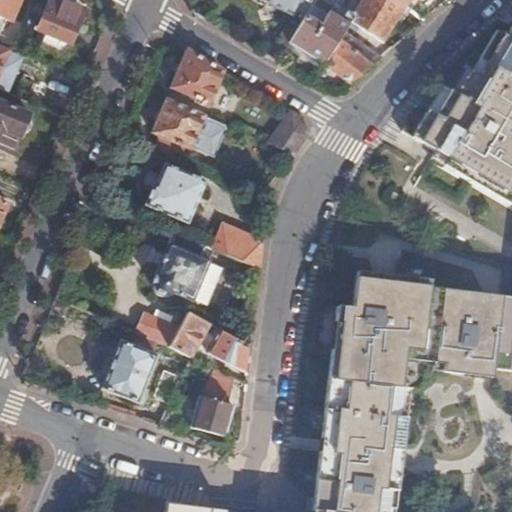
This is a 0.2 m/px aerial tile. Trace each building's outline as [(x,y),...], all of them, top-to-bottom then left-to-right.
[(0,33),(0,42),(12,47),(22,23),(13,20),(20,0),(0,0),(0,17),(6,20),(0,33)] [(82,11),(59,0),(48,0),(35,29),(44,33),(37,45),(62,56),(82,11)] [(258,0),(291,16),(294,10),(305,15),(306,14),(312,5),(313,3),(314,0),(258,0)] [(350,19),(361,0),(350,0),(342,14),(350,19)] [(396,0),(361,0),(350,19),(382,39),(404,4),(403,3),(398,1),(396,0)] [(327,10),(313,3),(312,5),(306,14),(320,22),(327,10)] [(343,30),(350,19),(342,14),(332,8),(329,12),(327,10),(320,22),(306,14),(305,15),(294,32),(289,41),(321,64),(343,30)] [(511,13),(499,36),(495,34),(473,75),(461,67),(434,118),(415,108),(399,137),(431,155),(428,161),(511,208),(511,13)] [(285,27),(266,57),(274,62),(289,41),(294,32),(285,27)] [(372,64),(380,56),(343,30),(321,64),(350,84),(371,67),(372,64)] [(220,72),(187,51),(171,87),(207,102),(220,72)] [(202,115),(165,99),(149,137),(185,153),(186,151),(213,163),(228,128),(226,127),(226,126),(202,115)] [(28,116),(0,103),(0,150),(11,155),(19,137),(20,137),(21,133),(24,132),(27,130),(28,127),(28,125),(27,123),(26,122),(28,116)] [(269,144),(294,155),(307,138),(301,119),(290,113),(267,143),(269,144)] [(187,224),(204,183),(164,165),(155,185),(153,184),(144,205),(187,224)] [(0,222),(9,203),(0,199),(0,222)] [(210,248),(259,270),(263,239),(222,221),(210,248)] [(205,246),(175,233),(171,243),(170,243),(156,275),(160,277),(155,281),(153,283),(151,289),(153,294),(158,297),(162,298),(167,296),(169,295),(171,291),(193,300),(209,262),(200,258),(205,246)] [(511,297),(426,288),(427,281),(355,272),(350,307),(335,305),(307,511),(390,511),(407,389),(398,388),(404,350),(444,355),(442,373),(490,379),(491,370),(511,372),(511,297)] [(169,347),(185,355),(190,357),(208,323),(188,313),(179,330),(169,347)] [(144,315),(136,333),(169,347),(179,330),(144,315)] [(207,353),(248,374),(251,345),(219,330),(207,353)] [(155,356),(119,342),(101,389),(137,403),(155,356)] [(148,392),(165,400),(185,355),(169,347),(148,392)] [(229,405),(235,379),(208,366),(191,428),(224,436),(232,406),(229,405)]
